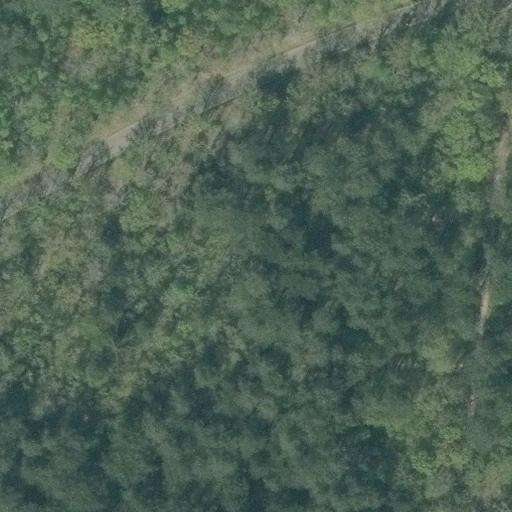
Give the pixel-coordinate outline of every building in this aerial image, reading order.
[(124,40),(108,39),(106,60),(114,60),(115,56),(127,57),(128,50),(123,50),(124,40)] [(94,242),(93,257),(99,257),(100,252),(108,252),(108,242),(94,242)] [(456,297),(424,290),(416,325),(435,330),(440,308),(453,311),(456,297)] [(241,326),(230,326),(230,334),(227,334),(227,339),(231,339),(231,346),(238,346),(238,338),(246,337),(246,329),(241,329),(241,326)] [(369,422),(326,418),(324,441),(367,445),(369,422)] [(93,460),(80,444),(69,452),(82,469),(93,460)]
